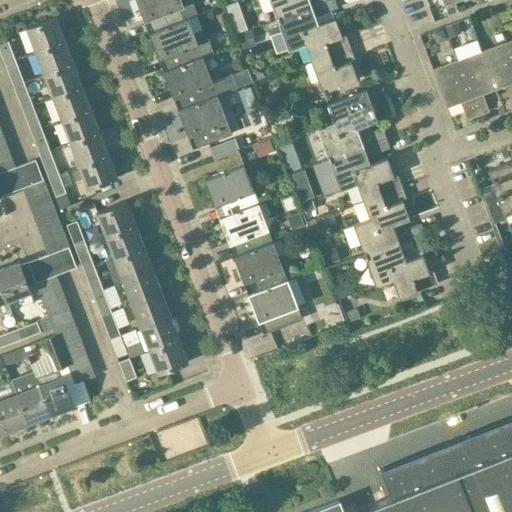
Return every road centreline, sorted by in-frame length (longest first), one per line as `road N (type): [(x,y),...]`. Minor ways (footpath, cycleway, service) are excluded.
road 1 (residential): [(239,389),(98,0)]
road 2 (secondary): [(268,456),(511,363)]
road 3 (residential): [(443,153),(384,0)]
road 4 (secondary): [(117,511),(268,456)]
road 5 (residential): [(128,432),(71,285)]
road 6 (residential): [(0,479),(128,432)]
road 7 (residential): [(472,268),(438,177),(443,153)]
